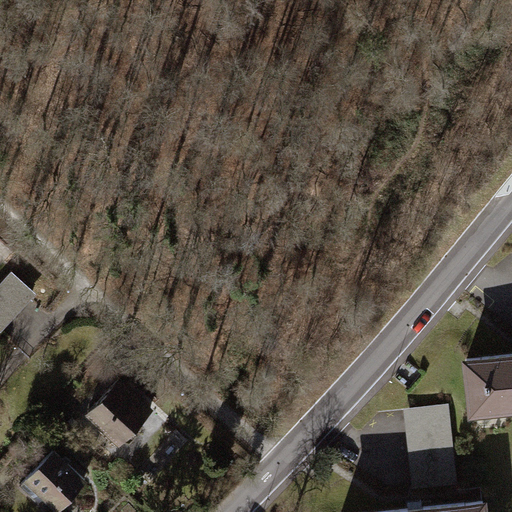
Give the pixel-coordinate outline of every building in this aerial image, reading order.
[(0,324),(5,329),(42,289),(17,266),(0,284),(0,324)] [(511,353),(475,358),(482,414),(511,410),(511,353)] [(121,374),(91,411),(129,442),(159,404),(121,374)] [(451,404),(406,410),(415,482),(460,477),(451,404)] [(63,444),(31,478),(64,509),(96,475),(63,444)] [(501,511),(500,498),(373,511),(501,511)]
